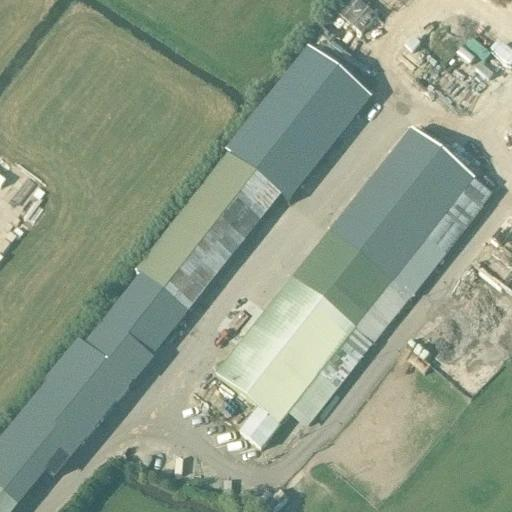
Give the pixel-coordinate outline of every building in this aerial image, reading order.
[(354,0),(347,0),(334,15),(362,38),(378,21),(354,0)] [(309,53),(226,157),(289,207),(372,103),(309,53)] [(411,137),(331,237),(393,287),(472,186),(411,137)] [(331,237),(216,380),(259,413),(240,437),(262,454),(393,287),(331,237)] [(84,350),(129,387),(169,338),(186,317),(141,280),(84,350)] [(81,347),(3,440),(46,476),(54,483),(132,390),(129,387),(84,350),(81,347)] [(0,511),(14,511),(15,511),(0,500),(0,499),(0,511)]
